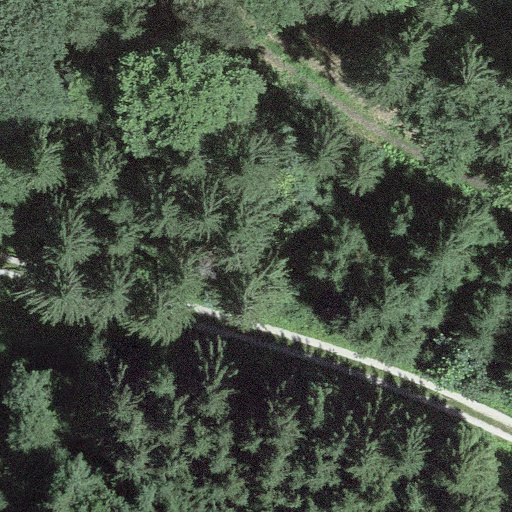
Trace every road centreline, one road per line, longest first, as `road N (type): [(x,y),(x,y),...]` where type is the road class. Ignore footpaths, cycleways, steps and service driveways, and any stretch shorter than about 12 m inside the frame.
road 1 (track): [(511,433),(385,369),(0,263)]
road 2 (track): [(511,176),(247,45),(191,0)]
